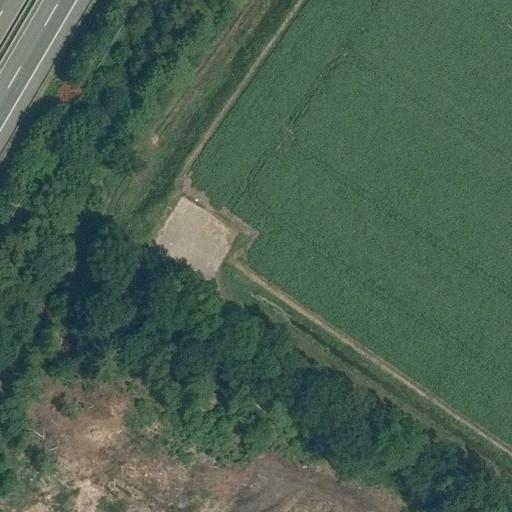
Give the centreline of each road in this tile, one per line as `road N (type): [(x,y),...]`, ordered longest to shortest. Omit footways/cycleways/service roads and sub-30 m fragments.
road 1 (track): [(511,507),(175,276)]
road 2 (motorway): [(0,106),(63,0)]
